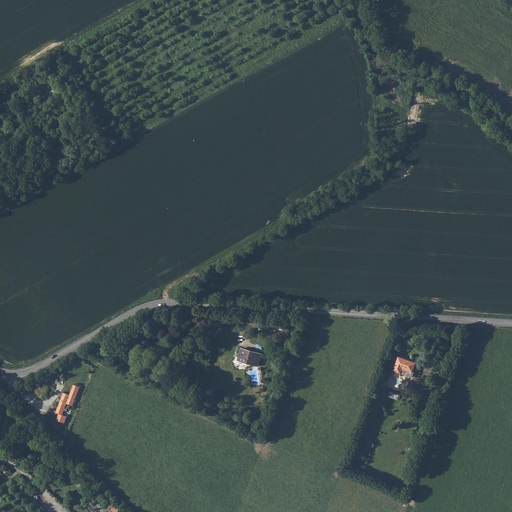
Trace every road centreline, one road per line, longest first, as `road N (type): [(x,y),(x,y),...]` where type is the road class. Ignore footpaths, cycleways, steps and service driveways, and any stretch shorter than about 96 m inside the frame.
road 1 (tertiary): [(511,321),(170,301),(130,311),(39,367),(0,372)]
road 2 (unknown): [(511,125),(436,74),(394,72),(356,0)]
road 3 (track): [(64,511),(5,461),(2,373)]
